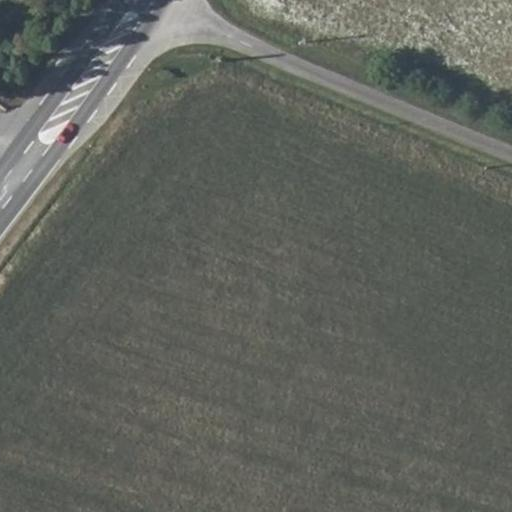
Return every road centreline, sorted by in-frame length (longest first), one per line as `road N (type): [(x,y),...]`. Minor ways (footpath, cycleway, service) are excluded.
road 1 (unclassified): [(511,150),(142,0)]
road 2 (primary): [(142,0),(0,187)]
